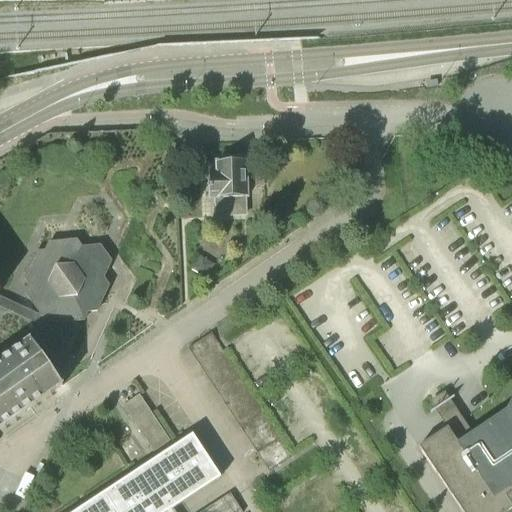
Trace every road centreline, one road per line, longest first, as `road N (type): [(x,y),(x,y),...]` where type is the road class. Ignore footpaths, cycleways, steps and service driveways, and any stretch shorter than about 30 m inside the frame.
road 1 (tertiary): [(423,53),(333,51),(134,68),(70,88),(6,129)]
road 2 (tertiary): [(6,129),(137,86),(347,72),(423,53)]
road 3 (residential): [(511,125),(365,115)]
